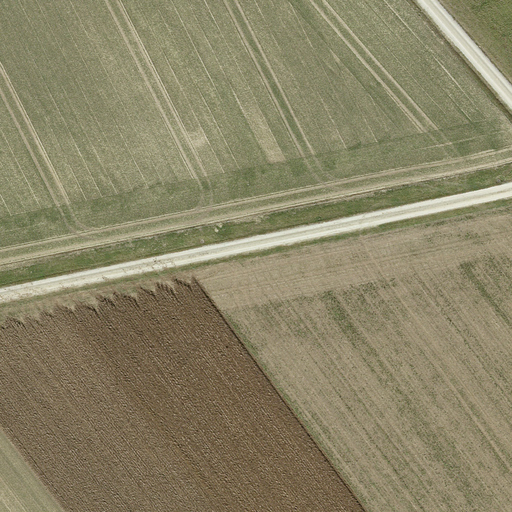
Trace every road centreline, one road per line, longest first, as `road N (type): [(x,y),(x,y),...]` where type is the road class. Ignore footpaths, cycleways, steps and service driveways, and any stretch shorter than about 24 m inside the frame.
road 1 (track): [(0,293),(173,263),(511,183)]
road 2 (track): [(424,0),(511,101)]
